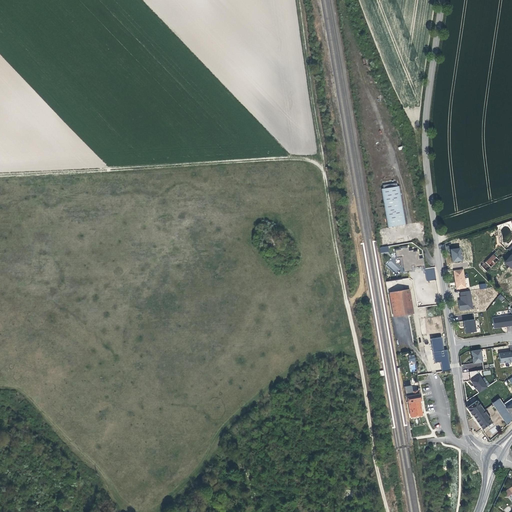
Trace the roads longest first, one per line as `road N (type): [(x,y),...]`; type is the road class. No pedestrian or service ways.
road 1 (track): [(386,511),(301,0)]
road 2 (tertiary): [(452,344),(425,162),(442,0)]
road 3 (track): [(323,166),(300,157),(0,174)]
road 4 (tertiary): [(494,456),(465,431),(452,344)]
